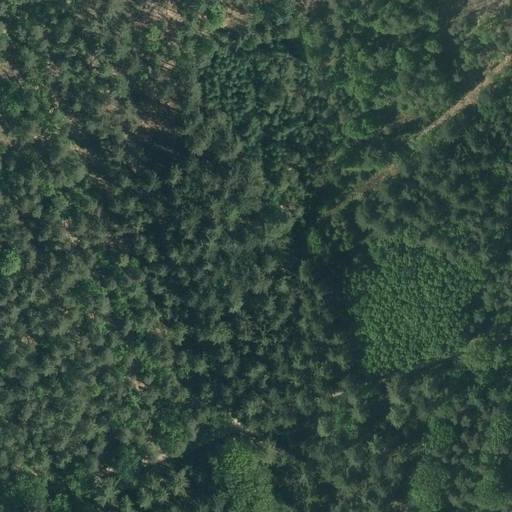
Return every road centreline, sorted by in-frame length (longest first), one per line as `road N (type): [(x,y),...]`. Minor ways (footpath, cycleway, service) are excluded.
road 1 (track): [(102,84),(266,511)]
road 2 (track): [(229,430),(511,335)]
road 3 (track): [(373,0),(102,84)]
road 4 (track): [(229,430),(0,509)]
